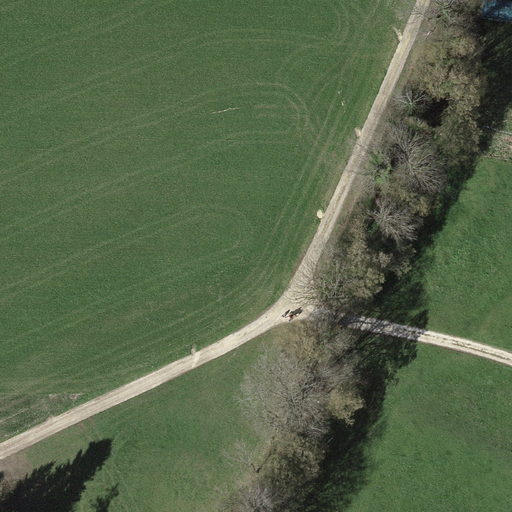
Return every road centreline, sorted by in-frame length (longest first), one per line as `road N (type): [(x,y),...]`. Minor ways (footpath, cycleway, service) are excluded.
road 1 (track): [(0,456),(291,306),(511,360)]
road 2 (track): [(291,306),(420,0)]
